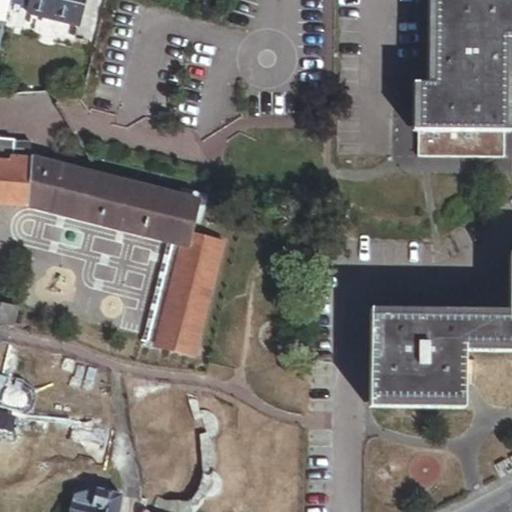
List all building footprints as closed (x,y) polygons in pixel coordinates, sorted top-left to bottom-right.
[(0,0),(0,13),(8,16),(9,9),(11,0),(0,0)] [(11,0),(9,9),(20,11),(22,0),(11,0)] [(30,0),(26,21),(77,33),(84,0),(30,0)] [(423,162),(509,162),(509,108),(509,92),(509,43),(511,42),(511,0),(436,0),(436,90),(423,90),(423,162)] [(0,169),(11,170),(12,165),(13,146),(0,144),(0,169)] [(0,210),(28,212),(31,174),(26,166),(12,165),(11,170),(0,169),(0,210)] [(28,212),(185,253),(196,210),(26,166),(31,174),(28,212)] [(196,320),(216,325),(239,231),(219,226),(203,222),(180,316),(196,320)] [(0,330),(14,333),(17,316),(1,313),(0,318),(0,330)] [(511,318),(383,321),(385,412),(479,410),(478,349),(511,348),(511,318)] [(120,511),(122,504),(94,496),(76,500),(72,511),(120,511)]
